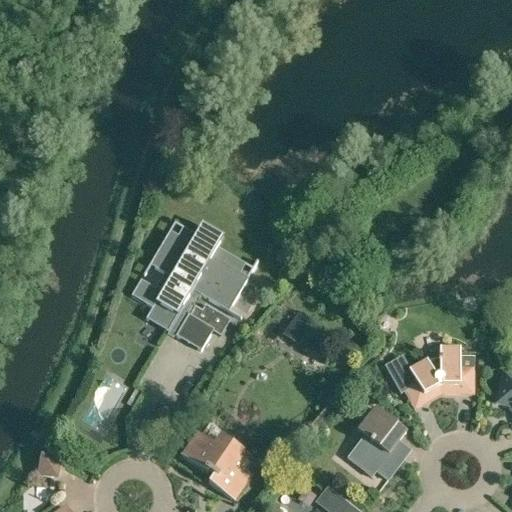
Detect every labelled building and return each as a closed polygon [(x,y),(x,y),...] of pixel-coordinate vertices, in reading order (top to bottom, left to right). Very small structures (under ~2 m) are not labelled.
[(145,321),(167,333),(193,289),(201,293),(198,297),(227,314),(247,280),(168,234),(148,267),(169,279),(161,293),(141,281),(130,298),(151,310),(145,321)] [(220,337),(230,320),(215,312),(204,306),(201,311),(193,307),(188,316),(175,338),(200,352),(212,332),(220,337)] [(284,336),(297,345),(311,323),(298,314),(284,336)] [(409,373),(422,397),(438,389),(442,388),(443,395),(472,395),(472,370),(460,370),(460,350),(439,350),(439,358),(437,358),(437,362),(428,364),(427,363),(409,373)] [(511,375),(502,374),(495,405),(511,408),(511,410),(511,375)] [(112,431),(131,389),(113,381),(94,423),(112,431)] [(375,473),(387,483),(404,461),(399,457),(404,449),(398,444),(405,435),(374,411),(357,433),(364,438),(347,460),(371,479),(375,473)] [(208,485),(233,503),(250,479),(239,471),(243,464),(233,457),(238,451),(223,441),(218,450),(200,437),(195,445),(193,444),(183,459),(207,476),(208,474),(213,477),(208,485)] [(37,476),(57,482),(62,459),(40,456),(37,476)] [(358,511),(351,506),(328,489),(316,505),(324,511),(358,511)]
